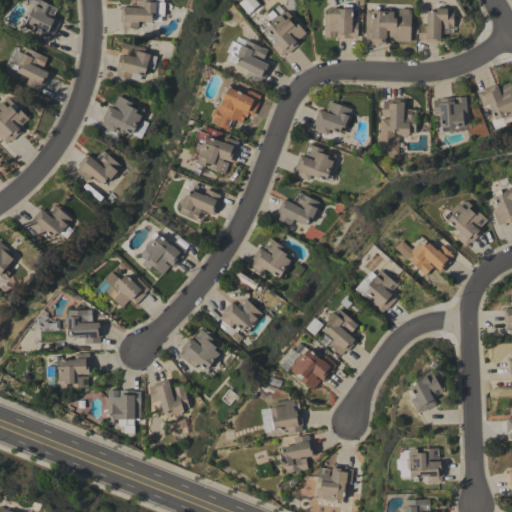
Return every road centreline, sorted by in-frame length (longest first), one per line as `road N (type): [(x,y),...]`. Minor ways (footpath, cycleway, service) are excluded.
road 1 (residential): [(510,38),(432,74),(320,78),(299,91),(219,262),(136,353)]
road 2 (residential): [(511,258),(472,287),(473,508)]
road 3 (primary): [(223,511),(0,424)]
road 4 (residential): [(88,0),(90,75),(75,118),(56,153),(0,203)]
road 5 (residential): [(467,324),(410,331),(364,382),(347,421)]
